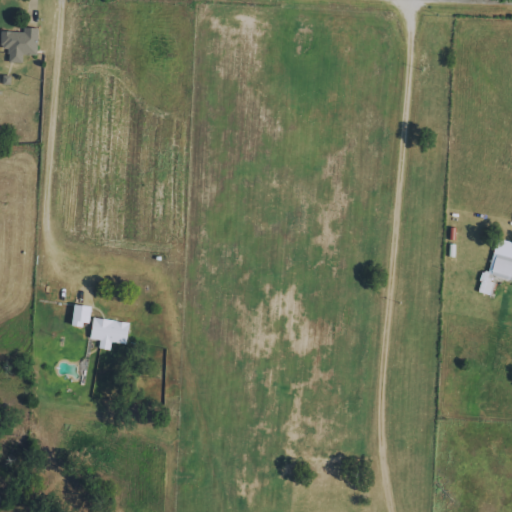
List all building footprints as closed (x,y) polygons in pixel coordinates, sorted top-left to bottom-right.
[(24,63),(24,55),(38,56),(38,29),(24,28),(24,32),(2,32),(1,49),(9,49),(9,63),(24,63)] [(511,281),(511,280),(511,258),(498,254),(491,275),(511,281)] [(491,295),(494,275),(483,274),(480,294),(491,295)] [(92,305),(74,304),(73,324),(90,325),(92,305)] [(130,322),(94,317),(91,339),(100,340),(99,348),(111,350),(112,342),(127,344),(130,322)]
